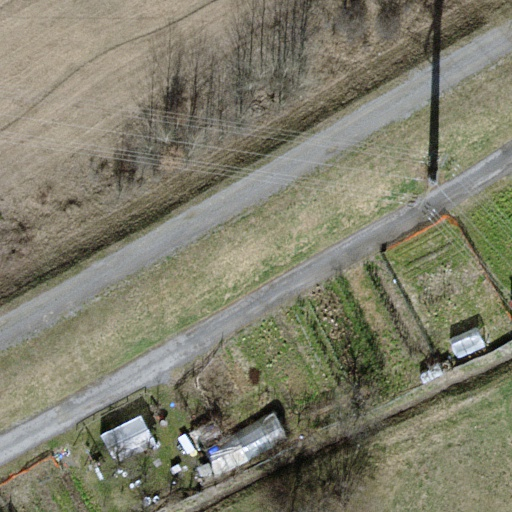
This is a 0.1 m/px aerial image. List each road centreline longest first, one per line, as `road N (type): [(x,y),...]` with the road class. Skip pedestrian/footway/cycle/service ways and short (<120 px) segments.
road 1 (track): [(511,147),(104,401),(0,456)]
road 2 (track): [(511,20),(0,314)]
